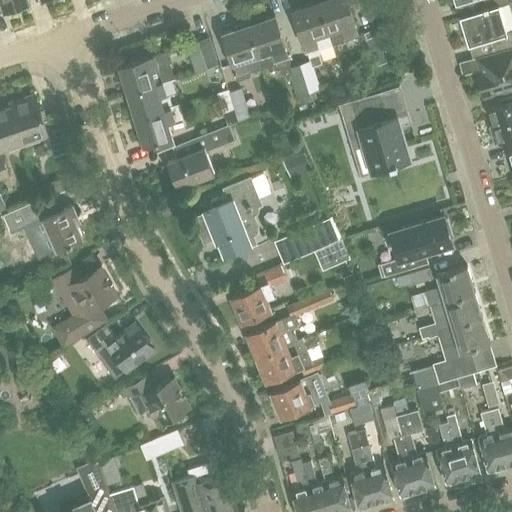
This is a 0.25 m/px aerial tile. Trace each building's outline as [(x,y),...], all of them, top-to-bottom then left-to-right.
[(29,3),(28,0),(0,0),(0,4),(2,11),(29,3)] [(319,48),(331,43),(317,0),(310,0),(303,3),(303,4),(291,8),(305,52),(307,52),(309,59),(299,62),(308,91),(320,87),(313,65),(322,62),(319,53),(320,52),(319,48)] [(317,0),(331,43),(358,35),(346,0),(317,0)] [(511,0),(455,0),(456,2),(460,0),(475,0),(479,10),(482,9),(482,7),(488,5),(488,7),(498,4),(511,0)] [(511,30),(506,32),(498,4),(488,7),(488,5),(482,7),(482,9),(479,10),(460,16),(468,44),(488,38),(492,52),(511,46),(511,30)] [(263,16),(247,21),(257,54),(261,67),(274,62),(276,67),(279,66),(280,71),(285,74),(289,72),(296,95),(308,91),(299,62),(288,66),(288,63),(290,63),(274,14),(263,17),(263,16)] [(244,58),(257,54),(247,21),(232,26),(233,28),(221,31),(235,75),(248,71),(244,58)] [(377,61),(388,55),(373,24),(361,29),(377,61)] [(196,39),(205,66),(207,73),(218,69),(207,36),(196,39)] [(194,69),(205,66),(196,39),(186,43),(194,69)] [(511,46),(492,52),(484,54),(488,65),(475,69),(483,97),(511,87),(511,46)] [(118,66),(121,77),(120,78),(124,91),(126,91),(126,92),(161,80),(170,77),(181,74),(175,54),(166,56),(165,51),(118,66)] [(170,77),(161,80),(126,92),(130,103),(128,104),(132,117),(134,116),(134,118),(162,108),(159,96),(174,91),(170,77)] [(228,91),(232,107),(237,119),(250,114),(242,86),(228,91)] [(9,103),(10,106),(22,140),(46,132),(34,94),(9,103)] [(396,163),(410,159),(397,116),(388,119),(380,94),(350,103),(371,172),(397,164),(396,163)] [(493,125),(511,119),(511,99),(488,106),(493,125)] [(162,108),(134,118),(138,130),(137,130),(141,143),(142,143),(143,144),(151,141),(155,153),(174,145),(167,121),(182,116),(178,103),(162,108)] [(0,147),(22,140),(10,106),(0,109),(0,147)] [(232,107),(221,111),(228,122),(237,119),(232,107)] [(60,115),(43,121),(47,133),(61,128),(64,127),(60,115)] [(511,138),(511,119),(493,125),(498,143),(511,138)] [(194,151),(166,162),(176,188),(214,173),(205,152),(227,143),(221,127),(189,139),(194,151)] [(303,149),(288,155),(297,175),(311,169),(303,149)] [(61,176),(49,181),(53,192),(65,187),(61,176)] [(204,242),(215,238),(217,237),(218,240),(220,239),(226,253),(255,242),(249,227),(256,224),(250,207),(260,203),(250,178),(224,188),(229,199),(226,200),(226,198),(220,195),(212,199),(209,204),(210,207),(205,209),(207,213),(194,218),(204,242)] [(36,198),(1,212),(6,222),(9,231),(29,222),(36,238),(48,232),(48,233),(54,247),(55,249),(57,249),(64,245),(82,238),(72,216),(76,214),(71,205),(63,208),(58,199),(41,207),(36,198)] [(398,257),(380,263),(383,275),(428,262),(425,250),(427,250),(435,247),(452,242),(450,237),(453,236),(447,218),(445,219),(443,213),(390,229),(398,257)] [(317,223),(301,229),(310,251),(326,245),(330,243),(342,238),(333,216),(317,223)] [(342,238),(330,243),(338,261),(350,256),(342,238)] [(52,276),(60,289),(75,313),(53,326),(63,344),(85,331),(80,322),(102,309),(99,303),(116,293),(100,265),(81,275),(75,264),(52,276)] [(280,264),(271,268),(255,274),(260,285),(231,297),(241,320),(270,308),(265,296),(273,293),(270,286),(286,280),(280,264)] [(430,305),(444,300),(476,291),(468,264),(436,274),(440,285),(425,289),(430,305)] [(432,276),(429,266),(398,275),(401,285),(432,276)] [(300,323),(296,315),(333,299),(329,289),(287,306),(291,314),(246,332),(256,356),(298,339),(292,326),(300,323)] [(422,336),(427,335),(452,327),(483,317),(476,291),(444,300),(430,305),(434,320),(418,325),(422,336)] [(458,376),(474,372),(479,370),(472,348),(491,342),(483,317),(452,327),(427,335),(428,336),(437,333),(445,358),(432,361),(438,382),(458,376)] [(109,328),(105,323),(86,337),(115,376),(126,368),(153,347),(134,321),(114,336),(109,328)] [(304,373),(314,369),(326,364),(322,355),(310,360),(301,337),(298,339),(256,356),(265,380),(300,365),(304,373)] [(509,379),(511,387),(511,365),(497,369),(501,381),(509,379)] [(458,376),(460,385),(461,388),(477,383),(474,372),(458,376)] [(173,377),(155,387),(147,374),(119,389),(123,397),(130,394),(140,413),(150,407),(158,422),(188,405),(173,377)] [(439,391),(460,385),(458,376),(438,382),(436,382),(439,391)] [(366,389),(369,388),(366,378),(347,383),(350,394),(328,400),(327,395),(321,397),(325,413),(370,400),(366,389)] [(280,416),(317,401),(312,389),(305,392),(300,379),(270,392),(280,416)] [(366,389),(370,400),(371,405),(381,402),(379,397),(394,393),(391,381),(369,388),(366,389)] [(421,406),(423,412),(443,407),(439,391),(436,382),(416,388),(421,406)] [(485,394),(488,404),(496,402),(491,383),(483,385),(485,394)] [(479,437),(486,461),(488,469),(490,468),(491,471),(500,469),(499,466),(506,464),(489,408),(488,404),(485,394),(476,397),(487,434),(479,437)] [(392,403),(402,435),(418,489),(423,487),(424,490),(433,487),(433,485),(435,484),(426,452),(417,455),(414,441),(430,437),(423,412),(421,406),(409,410),(405,395),(391,399),(392,403)] [(412,490),(418,489),(402,435),(392,403),(380,407),(389,438),(394,437),(400,459),(392,462),(399,486),(401,494),(403,493),(404,496),(413,493),(412,490)] [(355,424),(364,422),(359,406),(350,408),(355,424)] [(489,408),(506,464),(511,462),(511,427),(505,430),(498,406),(489,408)] [(91,407),(78,414),(84,426),(97,419),(91,407)] [(446,415),(448,421),(464,476),(469,474),(470,477),(479,475),(478,472),(480,471),(471,439),(464,441),(455,412),(446,415)] [(318,415),(307,418),(311,432),(311,433),(323,430),(318,415)] [(298,435),(311,432),(307,418),(295,422),(298,435)] [(458,478),(464,476),(448,421),(440,423),(446,446),(438,448),(444,473),(446,481),(449,480),(449,483),(459,480),(458,478)] [(176,428),(158,436),(164,450),(182,443),(176,428)] [(292,429),(273,434),(279,456),(299,450),(292,429)] [(365,429),(356,431),(376,501),(380,499),(381,502),(392,499),(391,496),(393,496),(383,461),(375,463),(365,429)] [(372,502),(376,501),(356,431),(348,434),(359,471),(350,473),(357,498),(359,506),(361,505),(362,508),(372,505),(372,502)] [(145,458),(164,450),(158,436),(139,444),(145,458)] [(319,457),(325,479),(334,511),(336,511),(340,511),(347,511),(350,511),(349,508),(351,508),(342,475),(334,477),(327,454),(319,457)] [(99,460),(100,462),(103,471),(107,484),(122,479),(114,455),(99,460)] [(300,487),(292,490),(297,511),(316,511),(302,462),(300,456),(292,459),(300,487)] [(310,460),(302,462),(316,511),(334,511),(325,479),(317,482),(310,460)] [(190,475),(174,480),(181,507),(182,511),(191,511),(203,509),(203,511),(235,511),(230,493),(231,490),(228,480),(225,478),(224,474),(222,474),(219,475),(216,466),(210,461),(195,466),(193,473),(194,474),(190,475)] [(114,504),(116,511),(169,511),(164,496),(160,498),(140,504),(138,496),(136,491),(135,485),(111,493),(114,504)] [(115,511),(107,486),(90,493),(77,499),(75,495),(60,502),(63,510),(58,511),(115,511)]
